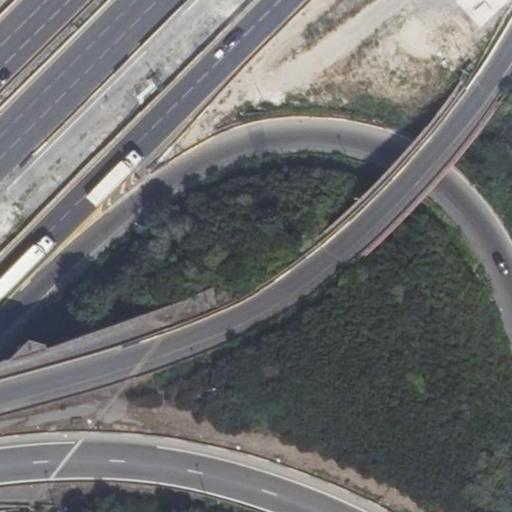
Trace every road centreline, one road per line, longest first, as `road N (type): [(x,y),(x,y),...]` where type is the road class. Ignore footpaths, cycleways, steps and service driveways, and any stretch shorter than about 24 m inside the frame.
road 1 (motorway): [(0,395),(197,336),(288,289),(380,219),(468,116),(511,40)]
road 2 (motorway): [(0,308),(180,173),(255,138),(336,134),(403,156),(462,201),(511,277)]
road 3 (motorway): [(0,284),(281,0)]
road 4 (motorway): [(316,511),(257,490),(128,464),(0,467)]
road 5 (motorway): [(0,159),(160,0)]
